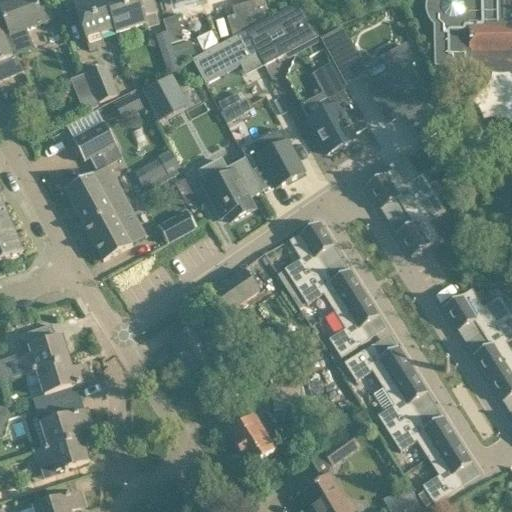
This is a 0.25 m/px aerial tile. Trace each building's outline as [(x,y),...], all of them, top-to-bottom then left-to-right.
[(0,82),(23,74),(17,58),(34,51),(26,32),(52,22),(46,6),(38,10),(34,0),(13,0),(0,5),(0,15),(3,23),(0,24),(0,82)] [(114,35),(116,35),(104,0),(82,0),(73,3),(89,52),(104,47),(100,36),(113,32),(114,35)] [(104,0),(116,35),(145,25),(143,18),(156,14),(151,0),(104,0)] [(202,0),(207,14),(249,0),(248,0),(202,0)] [(250,0),(251,4),(256,19),(268,16),(263,1),(265,0),(250,0)] [(511,72),(511,0),(426,0),(426,1),(424,7),(425,13),(427,20),(429,24),(432,28),(432,58),(450,57),(450,73),(511,72)] [(235,17),(227,19),(233,39),(245,33),(246,33),(257,26),(255,20),(256,19),(251,4),(232,10),(235,17)] [(300,6),(247,34),(259,56),(265,68),(318,39),(300,6)] [(177,19),(163,24),(166,34),(170,47),(184,42),(177,19)] [(341,30),(320,42),(332,65),(345,87),(362,78),(366,76),(341,30)] [(233,39),(192,61),(192,62),(204,85),(240,66),(246,78),(264,68),(258,57),(246,35),(245,33),(233,39)] [(166,34),(155,38),(163,65),(175,61),(171,50),(170,47),(166,34)] [(187,45),(171,50),(175,61),(175,63),(191,58),(187,45)] [(391,76),(367,88),(387,125),(412,112),(416,119),(409,123),(421,145),(449,129),(433,99),(428,101),(410,67),(414,64),(405,48),(383,60),(391,76)] [(313,119),(308,122),(327,156),(355,141),(354,137),(368,130),(345,87),(332,65),(317,73),(335,107),(313,119)] [(98,68),(86,73),(93,90),(99,104),(117,97),(106,72),(101,74),(98,68)] [(158,84),(141,93),(157,124),(174,115),(165,98),(179,90),(172,76),(158,84)] [(93,90),(77,97),(83,114),(100,107),(99,104),(93,90)] [(237,95),(218,105),(220,109),(223,114),(236,107),(238,106),(241,104),(237,95)] [(114,108),(120,120),(142,109),(135,97),(114,108)] [(222,115),(221,115),(226,126),(244,116),(253,111),(248,100),(241,104),(238,106),(236,107),(223,114),(222,115)] [(115,146),(103,124),(72,141),(84,164),(89,161),(97,174),(107,169),(100,155),(115,146)] [(254,148),(242,154),(245,160),(253,175),(264,169),(275,191),(304,176),(286,144),(280,131),(253,146),(254,148)] [(174,159),(143,176),(150,187),(151,190),(182,174),(174,159)] [(220,163),(200,174),(207,188),(204,189),(219,216),(224,213),(231,225),(253,213),(248,202),(263,194),(253,175),(245,160),(225,171),(220,163)] [(64,192),(83,228),(126,204),(107,169),(97,174),(93,176),(64,192)] [(395,170),(366,189),(381,213),(397,202),(405,214),(434,196),(429,187),(422,178),(406,188),(395,170)] [(435,183),(429,187),(434,196),(441,191),(435,183)] [(441,191),(434,196),(440,204),(446,200),(441,191)] [(412,226),(396,236),(411,260),(440,242),(429,224),(445,213),(440,204),(434,196),(405,214),(412,226)] [(0,263),(22,255),(0,201),(0,263)] [(146,240),(126,204),(83,228),(103,264),(132,248),(146,240)] [(195,230),(187,214),(159,229),(168,245),(195,230)] [(300,261),(284,272),(295,290),(325,271),(317,259),(334,249),(318,225),(289,243),(300,261)] [(325,271),(295,290),(307,308),(323,297),(334,314),(363,296),(349,272),(332,283),(325,271)] [(242,273),(209,295),(225,317),(258,295),(243,272),(242,273)] [(472,292),(443,310),(458,334),(475,324),(482,335),(511,317),(504,306),(500,299),(483,309),(472,292)] [(345,332),(329,342),(341,361),(370,342),(362,329),(378,319),(363,296),(334,314),(345,332)] [(33,315),(13,322),(16,332),(36,325),(33,315)] [(490,347),(473,358),(488,381),(511,365),(511,354),(506,345),(511,341),(511,318),(511,317),(482,335),(490,347)] [(191,376),(218,359),(205,339),(219,330),(212,320),(199,329),(198,328),(171,345),(191,376)] [(22,357),(0,363),(0,383),(23,376),(23,377),(25,377),(36,373),(35,372),(69,361),(61,338),(56,340),(51,327),(25,336),(16,339),(22,357)] [(373,347),(344,366),(356,384),(370,375),(372,374),(383,391),(412,373),(397,349),(381,360),(373,347)] [(32,401),(36,413),(53,407),(78,399),(75,388),(90,383),(84,366),(72,370),(69,361),(35,372),(36,373),(44,397),(32,401)] [(511,365),(488,381),(503,404),(511,398),(511,365)] [(296,372),(272,373),(272,389),(273,389),(274,413),(282,413),(301,412),(300,387),(296,387),(296,372)] [(394,408),(378,419),(389,437),(418,418),(410,406),(427,396),(412,373),(383,391),(394,408)] [(53,407),(36,413),(48,449),(80,439),(78,432),(91,427),(85,410),(82,410),(78,399),(53,407)] [(8,407),(0,409),(0,439),(4,438),(10,414),(8,407)] [(247,412),(242,415),(225,425),(230,432),(228,434),(250,469),(266,459),(274,454),(253,419),(252,419),(247,412)] [(418,418),(389,437),(400,455),(417,444),(428,461),(457,443),(442,419),(425,430),(418,418)] [(333,468),(359,449),(350,435),(323,454),(333,468)] [(88,463),(80,439),(48,449),(34,453),(40,470),(53,466),(56,474),(88,463)] [(439,478),(422,489),(425,493),(432,505),(434,508),(463,489),(455,476),(472,466),(457,443),(428,461),(439,478)] [(353,511),(348,502),(344,504),(328,478),(302,493),(313,511),(353,511)] [(409,486),(382,501),(388,511),(415,511),(422,508),(417,500),(409,486)] [(425,493),(418,498),(426,509),(432,505),(425,493)] [(32,509),(32,511),(78,511),(84,510),(79,494),(60,500),(32,509)]
